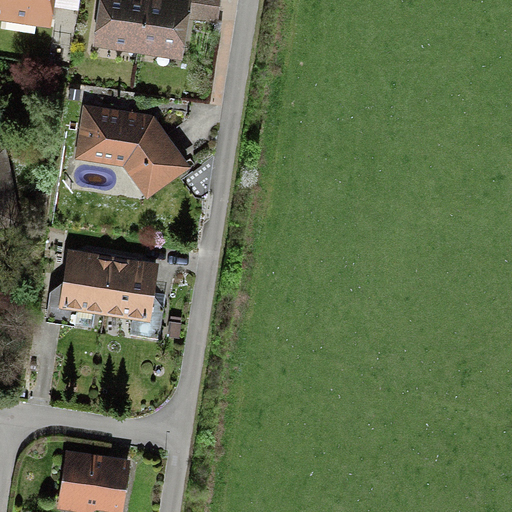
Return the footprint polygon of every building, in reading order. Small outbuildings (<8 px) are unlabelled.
[(52,0),(0,0),(0,18),(48,27),(52,0)] [(109,0),(104,37),(173,48),(180,0),(109,0)] [(190,0),(188,16),(217,21),(218,12),(219,0),(190,0)] [(151,120),(91,111),(84,155),(146,164),(158,182),(182,164),(151,120)] [(0,224),(16,221),(1,142),(0,142),(0,224)] [(142,259),(79,251),(68,249),(60,305),(149,317),(157,261),(142,259)] [(122,511),(132,455),(67,446),(57,507),(91,511),(122,511)]
